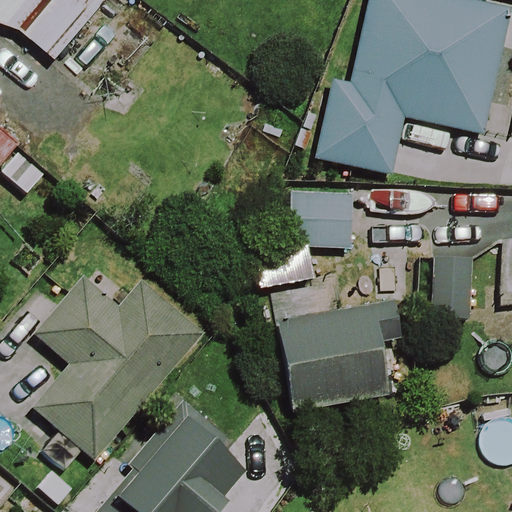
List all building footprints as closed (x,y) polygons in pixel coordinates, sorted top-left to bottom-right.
[(0,0),(0,33),(50,69),(56,60),(78,76),(119,20),(100,7),(104,0),(0,0)] [(510,13),(447,0),(371,0),(353,87),(331,82),(314,161),(392,178),(405,119),(484,136),(510,13)] [(0,143),(0,167),(12,154),(0,143)] [(351,194),(289,192),(288,247),(350,248),(351,194)] [(467,263),(426,260),(422,321),(464,323),(467,263)] [(117,309),(83,279),(36,333),(71,363),(33,408),(93,460),(201,334),(140,281),(117,309)] [(390,396),(374,307),(279,324),(295,413),(390,396)] [(213,511),(249,470),(178,408),(100,498),(116,511),(213,511)]
